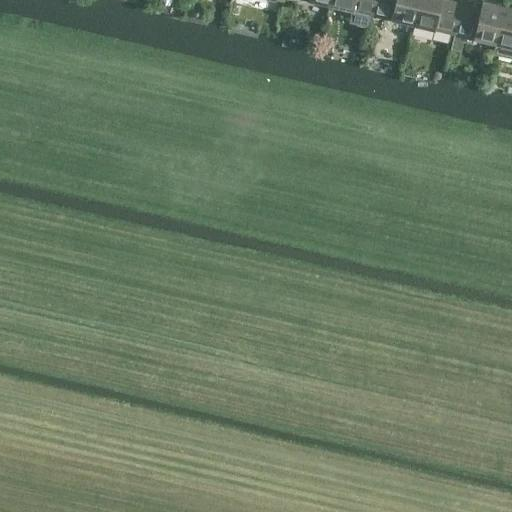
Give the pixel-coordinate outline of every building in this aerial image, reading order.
[(372,15),(375,0),(332,0),(331,5),(372,15)] [(413,24),(418,0),(375,0),(372,15),(413,24)] [(454,34),(461,3),(447,0),(418,0),(413,24),(454,34)] [(496,44),(504,6),(482,1),(481,8),(461,3),(454,34),(496,44)] [(511,7),(504,6),(496,44),(511,47),(511,7)]
